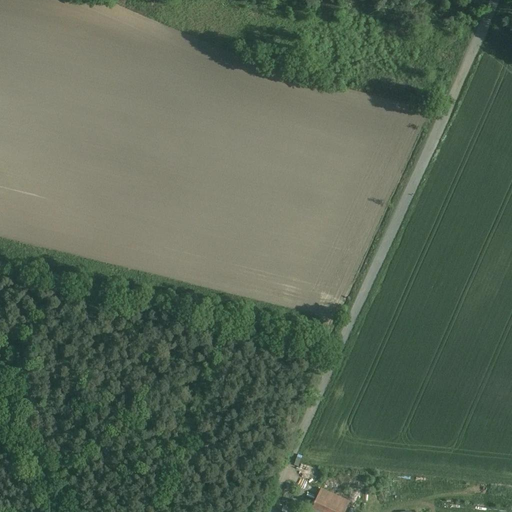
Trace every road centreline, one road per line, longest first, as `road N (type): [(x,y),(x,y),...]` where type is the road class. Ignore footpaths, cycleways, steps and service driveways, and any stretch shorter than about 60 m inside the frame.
road 1 (track): [(268,511),(498,0)]
road 2 (unclassified): [(69,511),(0,384)]
